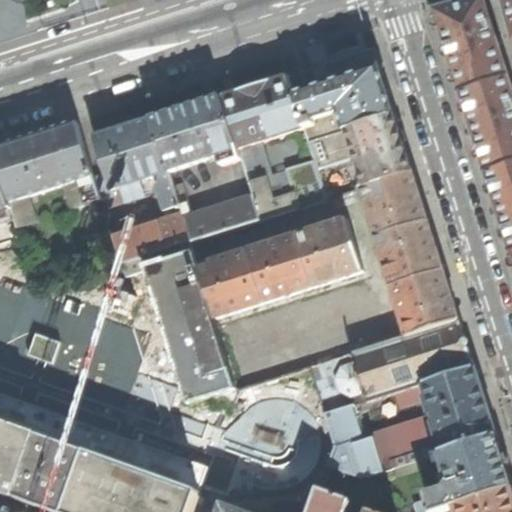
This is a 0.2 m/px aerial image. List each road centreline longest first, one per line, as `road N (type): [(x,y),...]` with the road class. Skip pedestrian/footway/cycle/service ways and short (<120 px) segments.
road 1 (residential): [(508,374),(394,0)]
road 2 (residential): [(268,14),(0,99)]
